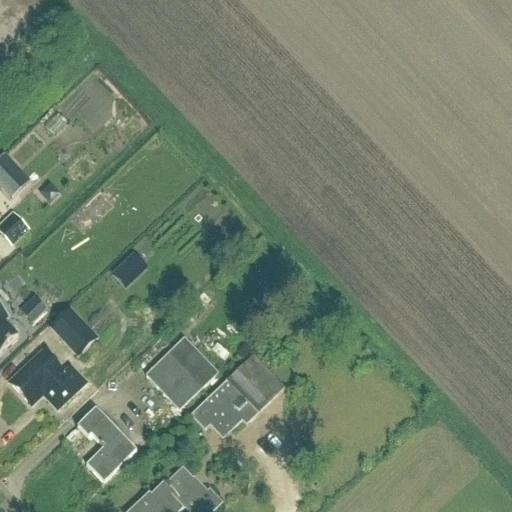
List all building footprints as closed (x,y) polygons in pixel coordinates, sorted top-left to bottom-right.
[(4,159),(0,162),(0,183),(5,188),(19,175),(4,159)] [(51,190),(42,199),(51,208),(60,199),(51,190)] [(84,237),(111,211),(99,198),(72,225),(84,237)] [(13,217),(0,229),(0,233),(14,248),(29,234),(13,217)] [(113,279),(121,288),(136,274),(128,266),(113,279)] [(37,305),(27,314),(35,323),(45,314),(37,305)] [(4,326),(9,321),(0,311),(0,357),(18,341),(4,326)] [(70,314),(51,333),(78,362),(98,343),(70,314)] [(179,416),(211,385),(218,378),(184,342),(145,380),(179,416)] [(70,372),(63,379),(42,357),(9,388),(31,411),(44,399),(49,404),(48,405),(58,415),(86,388),(70,372)] [(236,376),(227,385),(257,416),(257,415),(259,418),(268,409),(268,410),(284,395),(252,361),(236,376)] [(257,416),(227,385),(190,420),(192,422),(191,422),(204,436),(210,431),(222,444),(242,426),(246,430),(259,418),(257,415),(257,416)] [(136,457),(96,414),(77,431),(88,443),(91,440),(103,453),(86,469),(103,488),(136,457)] [(192,484),(182,473),(166,489),(164,487),(149,501),(147,499),(133,511),(184,511),(185,511),(216,511),(221,508),(209,495),(207,497),(194,482),(192,484)]
